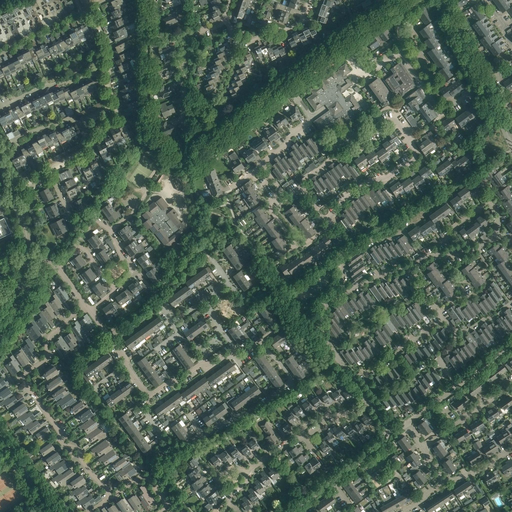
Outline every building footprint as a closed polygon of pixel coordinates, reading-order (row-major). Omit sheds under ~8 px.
[(35,0),(36,2),(39,6),(40,9),(37,10),(36,11),(39,16),(41,14),(43,15),(44,16),(43,18),(44,20),(41,21),(43,25),(47,23),(49,27),(51,26),(48,20),(46,16),(43,11),(41,6),(42,5),(41,3),(43,2),(42,0),(35,0)] [(42,0),(43,2),(44,4),(42,5),(41,6),(43,11),(46,10),(47,10),(48,12),(48,13),(48,15),(46,16),(48,20),(49,19),(50,22),(53,20),(52,18),(53,17),(52,13),(51,11),(49,8),(47,3),(50,1),(49,0),(42,0)] [(49,0),(50,1),(47,3),(49,8),(52,7),(53,7),(54,9),(53,10),(54,12),(52,13),(53,17),(55,16),(56,19),(59,17),(58,15),(59,14),(57,10),(55,5),(52,0),(49,0)] [(52,0),(55,5),(57,4),(59,4),(59,6),(59,7),(60,9),(57,10),(59,14),(60,13),(62,16),(65,14),(63,12),(65,11),(63,8),(60,2),(59,0),(52,0)] [(59,0),(60,2),(63,1),(64,2),(65,3),(65,5),(65,6),(63,8),(65,11),(66,11),(67,13),(70,12),(69,9),(74,7),(74,8),(71,1),(67,3),(65,0),(59,0)] [(123,0),(115,0),(111,2),(112,4),(109,6),(112,12),(119,9),(117,6),(125,3),(123,0)] [(237,5),(238,6),(250,10),(252,4),(249,3),(240,0),(239,4),(238,3),(237,5)] [(361,4),(362,5),(359,6),(361,11),(364,10),(365,11),(372,8),(373,10),(371,11),(372,13),(377,9),(374,1),(370,3),(369,0),(361,4)] [(463,5),(459,0),(454,0),(453,1),(459,8),(463,5)] [(500,8),(508,2),(506,0),(501,0),(496,4),(500,8)] [(500,8),(503,13),(511,7),(509,4),(511,1),(511,0),(510,0),(508,2),(500,8)] [(298,5),(289,2),(286,1),(285,6),(297,10),(298,5)] [(32,2),(30,3),(30,4),(34,12),(31,14),(33,18),(35,17),(37,18),(38,19),(37,21),(38,22),(36,24),(37,27),(41,26),(43,30),(45,29),(43,25),(41,21),(39,16),(36,11),(37,10),(36,8),(39,6),(36,2),(33,3),(32,2)] [(19,4),(17,5),(17,6),(20,11),(21,14),(19,15),(17,16),(20,21),(22,19),(24,20),(25,21),(24,23),(25,25),(23,26),(24,30),(28,28),(30,32),(32,32),(32,31),(32,30),(30,27),(27,21),(25,17),(29,15),(27,11),(24,13),(23,10),(26,8),(24,6),(23,4),(20,5),(19,4)] [(26,5),(24,6),(26,8),(27,11),(29,15),(25,17),(27,21),(30,20),(31,21),(32,22),(32,23),(33,25),(30,27),(32,30),(36,28),(38,33),(40,32),(37,27),(36,24),(33,18),(31,14),(34,12),(30,4),(27,6),(26,5)] [(209,8),(211,13),(220,9),(221,8),(219,4),(211,7),(209,8)] [(331,8),(319,4),(318,9),(326,12),(328,7),(331,8)] [(471,14),(478,9),(475,5),(468,10),(471,14)] [(13,7),(11,8),(12,9),(14,14),(16,17),(13,18),(12,19),(14,24),(17,22),(18,23),(19,24),(19,26),(20,27),(17,29),(19,32),(23,31),(25,35),(27,34),(24,30),(23,26),(20,21),(17,16),(19,15),(17,13),(20,11),(17,6),(14,8),(13,7)] [(235,11),(236,11),(245,14),(248,15),(250,10),(238,6),(237,9),(236,9),(235,11)] [(282,11),(283,9),(277,6),(276,9),(279,11),(278,15),(287,19),(289,14),(282,11)] [(124,13),(121,7),(119,9),(112,12),(109,14),(110,17),(109,17),(112,23),(118,19),(117,17),(124,13)] [(417,13),(421,19),(429,14),(424,8),(417,13)] [(8,10),(5,11),(6,12),(9,17),(10,20),(7,21),(6,21),(9,26),(11,25),(13,25),(14,27),(13,28),(14,30),(11,31),(13,35),(17,33),(19,38),(21,37),(19,32),(17,29),(14,24),(12,19),(13,18),(12,15),(14,14),(12,9),(8,11),(8,10)] [(221,11),(220,9),(211,13),(209,14),(211,19),(210,20),(209,20),(209,21),(209,22),(210,23),(211,23),(212,22),(213,25),(215,24),(215,21),(218,19),(219,17),(218,15),(221,14),(220,12),(221,12),(221,11)] [(326,12),(318,9),(316,14),(327,18),(324,17),(326,12)] [(474,18),(481,13),(478,9),(471,14),(474,18)] [(179,17),(176,10),(166,14),(167,15),(168,14),(169,17),(163,19),(166,26),(169,25),(169,26),(170,25),(177,22),(176,18),(179,17)] [(245,14),(236,11),(235,15),(234,15),(233,17),(239,19),(238,21),(245,24),(246,24),(249,16),(248,15),(245,14)] [(6,18),(9,17),(6,12),(3,14),(2,12),(0,13),(2,18),(4,22),(1,24),(6,36),(7,38),(11,36),(14,41),(15,40),(13,35),(11,31),(9,26),(6,21),(7,21),(6,18)] [(477,22),(484,17),(481,13),(474,18),(477,22)] [(327,18),(316,14),(316,15),(318,16),(317,19),(316,18),(315,20),(325,24),(327,18)] [(426,25),(432,20),(433,19),(429,14),(421,19),(426,25)] [(286,24),(287,19),(278,15),(276,20),(286,24)] [(487,18),(485,16),(484,17),(477,22),(473,25),(476,30),(485,24),(483,21),(484,21),(484,20),(487,18)] [(126,23),(123,17),(118,19),(112,23),(113,26),(111,27),(113,33),(120,30),(119,27),(126,23)] [(485,24),(476,30),(480,34),(488,28),(486,26),(487,25),(490,23),(488,21),(485,24)] [(82,23),(79,25),(81,29),(85,37),(86,36),(91,34),(90,33),(93,32),(92,31),(93,31),(91,27),(88,29),(86,25),(83,26),(82,23)] [(419,32),(423,36),(431,30),(429,27),(433,24),(432,23),(419,32)] [(85,37),(81,29),(79,25),(80,28),(77,29),(76,26),(73,28),(79,40),(85,37)] [(488,28),(480,34),(483,39),(491,32),(489,30),(490,29),(493,27),(492,25),(488,28)] [(308,30),(311,36),(312,38),(317,36),(312,26),(310,27),(311,28),(308,30)] [(120,30),(113,33),(115,35),(112,37),(115,43),(129,36),(124,27),(120,30)] [(301,30),(303,32),(306,38),(311,36),(308,30),(307,27),(301,30)] [(372,30),(375,34),(380,42),(383,40),(384,42),(391,36),(384,27),(381,29),(377,32),(375,29),(372,30)] [(426,40),(434,34),(432,32),(436,29),(435,27),(431,30),(423,36),(426,40)] [(76,41),(79,40),(73,28),(74,30),(72,32),(70,29),(68,30),(75,45),(77,44),(76,41)] [(66,35),(63,36),(70,48),(75,46),(75,45),(68,30),(67,31),(70,36),(68,37),(66,35)] [(494,33),(493,31),(491,32),(483,39),(481,40),(484,45),(492,38),(490,36),(491,35),(494,33)] [(296,43),(300,41),(297,33),(297,32),(291,35),(292,36),(293,37),(296,43)] [(306,38),(303,32),(300,34),(299,32),(297,33),(300,41),(302,43),(307,41),(306,38)] [(434,34),(426,40),(424,41),(427,46),(440,37),(436,33),(434,34)] [(370,41),(367,43),(367,44),(368,47),(369,47),(370,47),(372,50),(379,45),(378,43),(380,42),(375,34),(368,38),(370,41)] [(497,37),(496,35),(492,38),(484,45),(487,49),(489,48),(495,43),(494,40),(495,40),(495,39),(497,37)] [(64,51),(69,48),(70,48),(63,36),(64,39),(62,40),(61,37),(58,39),(64,51)] [(292,36),(289,37),(287,38),(289,43),(286,44),(289,50),(297,46),(296,43),(293,37),(292,36)] [(427,46),(431,50),(439,44),(437,42),(441,39),(440,37),(427,46)] [(502,40),(501,38),(495,43),(489,48),(493,52),(501,46),(499,43),(500,42),(502,40)] [(55,40),(52,42),(58,54),(64,51),(58,39),(57,39),(59,42),(56,43),(55,40)] [(226,51),(228,50),(227,48),(231,46),(230,44),(228,44),(227,42),(223,44),(222,42),(220,42),(219,43),(217,40),(215,41),(217,44),(218,47),(217,47),(217,52),(220,51),(221,53),(226,51)] [(53,57),(58,54),(52,42),(53,44),(51,46),(49,43),(46,44),(53,57)] [(114,52),(117,57),(128,52),(127,52),(123,54),(122,52),(129,48),(126,42),(115,47),(116,50),(114,52)] [(42,43),(39,45),(45,57),(51,54),(52,57),(53,57),(46,44),(43,46),(42,43)] [(501,46),(493,52),(496,56),(497,55),(504,50),(502,48),(503,47),(503,46),(506,44),(504,43),(501,46)] [(430,57),(439,51),(437,48),(441,45),(440,44),(439,44),(431,50),(427,53),(430,57)] [(39,60),(45,57),(39,45),(40,47),(38,49),(36,46),(34,47),(33,46),(39,60)] [(176,54),(173,47),(170,48),(168,45),(165,46),(157,49),(160,55),(163,53),(166,58),(163,59),(165,64),(173,61),(171,56),(176,54)] [(34,62),(39,60),(33,46),(27,49),(28,50),(29,53),(31,55),(34,62)] [(260,48),(259,46),(254,48),(255,50),(253,52),(258,63),(262,62),(260,57),(263,56),(260,48)] [(265,46),(260,48),(263,56),(264,58),(269,56),(266,48),(265,46)] [(275,56),(271,48),(270,46),(266,48),(269,56),(271,60),(276,58),(275,56)] [(276,46),(271,48),(275,56),(276,58),(280,56),(277,48),(276,46)] [(282,46),(277,48),(280,56),(281,58),(286,55),(286,54),(288,53),(285,47),(283,48),(282,46)] [(242,60),(246,58),(249,65),(250,64),(252,59),(252,58),(247,48),(243,51),(245,56),(239,58),(240,61),(242,60)] [(430,57),(434,61),(442,55),(440,53),(444,50),(443,48),(439,51),(430,57)] [(34,62),(31,55),(29,53),(28,50),(25,52),(24,49),(21,50),(27,63),(32,60),(34,63),(34,62)] [(18,52),(15,53),(21,66),(27,63),(21,50),(21,51),(22,53),(20,54),(18,52)] [(228,50),(226,51),(221,53),(220,51),(217,52),(216,53),(218,58),(219,60),(224,58),(223,56),(229,53),(228,50)] [(115,61),(118,67),(129,62),(129,61),(124,63),(123,61),(130,58),(128,52),(117,57),(118,60),(115,61)] [(14,57),(11,59),(17,71),(23,68),(21,66),(15,53),(18,59),(15,60),(14,57)] [(434,61),(437,66),(449,57),(446,53),(442,55),(434,61)] [(225,57),(224,58),(219,60),(218,58),(213,60),(215,64),(217,67),(221,64),(223,63),(222,61),(227,59),(225,57)] [(450,59),(449,57),(437,66),(440,70),(448,64),(446,61),(450,59)] [(497,57),(490,63),(493,67),(500,61),(497,57)] [(238,68),(239,67),(244,65),(245,67),(249,65),(246,58),(242,60),(243,62),(236,65),(238,68)] [(8,60),(5,62),(11,74),(17,71),(11,59),(12,62),(9,63),(8,60)] [(496,71),(503,66),(500,61),(493,67),(496,71)] [(5,62),(6,64),(4,66),(3,63),(0,64),(0,65),(5,77),(11,74),(5,62)] [(117,71),(120,77),(121,76),(131,71),(133,70),(132,68),(129,62),(118,67),(120,70),(117,71)] [(438,71),(442,76),(450,70),(448,67),(452,64),(451,62),(448,64),(440,70),(438,71)] [(205,69),(207,74),(213,71),(215,73),(221,70),(220,68),(224,66),(223,63),(221,64),(217,67),(215,64),(211,66),(205,69)] [(390,69),(393,73),(394,74),(402,67),(399,63),(390,69)] [(346,75),(351,72),(345,64),(337,70),(338,71),(335,73),(333,69),(320,79),(322,82),(310,91),(313,94),(306,99),(315,112),(325,105),(329,110),(313,122),(322,134),(329,130),(331,133),(344,124),(338,116),(341,114),(349,125),(362,116),(357,109),(360,107),(351,94),(345,99),(341,94),(353,85),(346,75)] [(152,71),(155,76),(164,72),(166,77),(176,74),(173,66),(167,69),(166,65),(152,71)] [(247,71),(245,67),(244,65),(239,67),(240,69),(234,72),(233,71),(230,72),(231,75),(233,75),(242,71),(243,74),(247,71)] [(394,74),(393,73),(384,80),(395,95),(399,93),(401,95),(415,85),(402,67),(394,74)] [(445,80),(453,74),(451,71),(455,69),(454,67),(450,70),(442,76),(445,80)] [(213,71),(207,74),(205,75),(207,79),(211,77),(211,78),(212,79),(218,77),(218,75),(222,73),(221,70),(215,73),(213,71)] [(131,71),(121,76),(120,77),(121,80),(118,81),(121,87),(126,84),(132,81),(127,83),(126,81),(134,77),(131,71)] [(243,74),(242,71),(233,75),(234,77),(230,79),(231,82),(235,80),(239,78),(240,80),(245,78),(243,74)] [(91,77),(85,80),(92,94),(94,93),(93,91),(99,89),(94,79),(95,80),(93,81),(91,77)] [(207,80),(208,84),(209,84),(210,86),(214,84),(216,83),(215,81),(220,79),(218,77),(217,77),(212,79),(211,78),(207,80)] [(242,85),(240,80),(239,78),(235,80),(236,82),(230,85),(228,84),(225,85),(227,88),(228,89),(228,88),(232,87),(237,84),(238,87),(242,85)] [(377,78),(368,85),(371,89),(380,83),(377,78)] [(86,83),(84,84),(82,82),(80,83),(86,95),(91,93),(92,94),(85,80),(86,83)] [(123,97),(126,95),(134,91),(132,88),(135,87),(132,81),(126,84),(121,87),(123,89),(120,91),(123,97)] [(453,85),(458,92),(464,88),(459,81),(453,85)] [(77,84),(74,86),(80,98),(86,95),(80,83),(79,83),(81,86),(78,87),(77,84)] [(214,84),(210,86),(209,84),(208,84),(204,86),(208,93),(212,91),(213,92),(216,91),(215,90),(216,89),(215,87),(217,86),(216,83),(214,84)] [(384,87),(380,83),(371,89),(375,94),(384,87)] [(238,87),(237,84),(232,87),(228,88),(229,90),(225,92),(226,95),(230,93),(235,91),(236,93),(240,91),(238,87)] [(163,85),(156,88),(159,96),(162,94),(163,98),(175,93),(172,86),(167,88),(165,89),(163,85)] [(451,94),(452,96),(458,92),(453,85),(447,89),(451,94)] [(71,87),(68,89),(74,101),(80,98),(74,86),(75,89),(72,90),(71,87)] [(54,89),(61,101),(66,99),(67,101),(68,101),(61,89),(59,90),(57,87),(54,89)] [(68,89),(66,90),(64,87),(61,89),(68,101),(73,99),(74,101),(68,89)] [(384,87),(375,94),(378,98),(387,92),(384,87)] [(440,91),(440,92),(445,99),(451,94),(447,89),(446,87),(440,91)] [(48,90),(48,91),(54,104),(61,101),(54,89),(55,92),(53,93),(52,90),(49,92),(48,90)] [(418,89),(405,99),(408,103),(422,93),(421,91),(420,92),(418,89)] [(54,104),(48,91),(42,93),(43,95),(43,96),(49,107),(54,104)] [(121,101),(124,107),(134,102),(135,101),(130,103),(129,101),(137,97),(134,91),(126,95),(123,97),(124,99),(121,101)] [(238,98),(236,93),(235,91),(230,93),(231,95),(225,98),(226,101),(232,98),(233,100),(238,98)] [(390,96),(387,92),(378,98),(381,103),(382,102),(389,97),(390,96)] [(49,107),(43,96),(43,95),(40,96),(39,93),(36,95),(42,107),(44,110),(49,107)] [(423,95),(424,94),(422,93),(408,103),(404,106),(407,111),(411,108),(420,101),(422,100),(425,98),(424,97),(425,96),(424,95),(423,96),(423,95)] [(33,96),(31,97),(37,110),(42,107),(36,95),(37,98),(36,98),(35,99),(33,96)] [(30,98),(31,100),(29,102),(28,99),(25,100),(31,113),(37,110),(31,97),(30,98)] [(383,108),(385,107),(391,102),(392,101),(389,97),(382,102),(381,103),(380,104),(383,108)] [(19,103),(19,105),(26,118),(27,118),(25,115),(31,113),(25,100),(24,101),(26,103),(23,104),(22,102),(19,103)] [(411,108),(412,107),(415,112),(417,110),(423,105),(425,104),(422,100),(420,101),(411,108)] [(135,101),(134,102),(124,107),(126,109),(123,110),(126,116),(134,112),(133,109),(138,107),(135,101)] [(417,110),(420,114),(431,107),(428,102),(425,104),(423,105),(417,110)] [(164,118),(175,113),(172,105),(165,107),(164,104),(165,103),(155,107),(157,111),(160,110),(164,118)] [(21,121),(26,118),(19,105),(16,106),(14,108),(15,110),(19,118),(21,121)] [(478,114),(473,106),(468,110),(477,122),(479,121),(476,116),(478,114)] [(8,109),(14,121),(19,118),(15,110),(13,111),(11,107),(8,109)] [(302,116),(295,107),(287,113),(292,120),(295,118),(296,120),(302,116)] [(431,107),(420,114),(424,119),(426,117),(434,111),(431,107)] [(5,110),(2,112),(8,124),(14,121),(8,109),(7,109),(9,112),(6,113),(5,110)] [(475,123),(477,122),(468,110),(464,113),(470,121),(472,119),(475,123)] [(426,117),(424,119),(426,121),(427,120),(428,122),(437,116),(434,111),(426,117)] [(0,122),(2,127),(8,124),(2,112),(3,114),(1,116),(0,114),(0,122)] [(253,121),(252,121),(254,122),(255,124),(265,115),(263,112),(260,115),(255,119),(253,121)] [(470,121),(464,113),(459,116),(469,128),(470,127),(467,123),(470,121)] [(288,123),(283,115),(274,121),(279,127),(284,124),(285,126),(288,123)] [(456,124),(451,116),(445,120),(450,128),(456,124)] [(467,130),(469,128),(459,116),(455,119),(461,127),(464,125),(467,130)] [(450,128),(445,120),(439,125),(444,132),(450,128)] [(119,128),(124,138),(125,139),(134,135),(131,129),(128,131),(127,129),(130,128),(127,121),(124,123),(125,126),(123,127),(121,124),(118,126),(119,128)] [(160,133),(162,132),(164,136),(169,134),(170,135),(176,132),(176,131),(175,130),(175,129),(174,128),(174,127),(173,127),(172,124),(167,126),(165,122),(157,126),(160,133)] [(70,126),(68,124),(66,125),(72,137),(77,134),(73,125),(70,126)] [(66,140),(71,138),(72,137),(66,125),(65,125),(66,128),(64,129),(63,126),(60,128),(66,140)] [(264,132),(265,133),(265,134),(270,141),(274,139),(275,140),(280,137),(273,128),(272,126),(269,128),(270,128),(268,129),(267,128),(266,128),(265,129),(264,129),(264,130),(264,131),(264,132)] [(59,140),(60,143),(66,140),(60,128),(59,128),(61,131),(58,132),(57,129),(54,131),(59,140)] [(124,138),(119,128),(114,131),(113,128),(110,130),(113,137),(116,144),(123,141),(122,139),(124,138)] [(50,129),(47,131),(54,143),(59,140),(54,131),(51,132),(50,129)] [(398,149),(399,148),(397,146),(401,143),(403,145),(404,144),(400,139),(399,140),(391,129),(388,131),(392,135),(390,136),(389,135),(398,149)] [(53,143),(54,143),(47,131),(48,134),(46,135),(44,132),(42,134),(48,146),(50,145),(51,146),(54,145),(53,143)] [(431,131),(424,136),(434,150),(439,146),(431,136),(433,135),(431,131)] [(38,141),(37,141),(44,154),(45,154),(43,152),(49,149),(48,146),(42,134),(41,134),(43,137),(40,138),(39,135),(36,137),(38,141)] [(116,144),(113,137),(111,138),(110,138),(111,139),(108,141),(106,135),(103,137),(106,144),(109,150),(116,147),(114,145),(116,144)] [(310,139),(319,152),(324,149),(314,135),(310,139)] [(386,136),(384,138),(394,152),(398,149),(389,135),(388,136),(391,139),(390,141),(386,136)] [(422,142),(423,144),(430,153),(434,150),(424,136),(422,138),(425,142),(423,143),(422,142)] [(264,148),(267,146),(266,145),(268,144),(264,137),(261,139),(261,138),(253,144),(258,151),(263,147),(264,148)] [(394,152),(384,138),(382,140),(385,144),(383,145),(382,144),(390,155),(388,152),(392,149),(394,152)] [(310,144),(308,145),(315,155),(319,152),(310,139),(307,140),(310,144)] [(39,157),(44,154),(37,141),(34,143),(32,144),(32,145),(37,155),(39,157)] [(415,143),(425,156),(430,153),(423,144),(421,145),(418,141),(415,143)] [(29,143),(26,145),(32,157),(37,155),(32,145),(30,146),(29,143)] [(296,143),(294,144),(304,158),(308,155),(310,158),(311,158),(301,145),(298,147),(296,143)] [(100,153),(103,159),(109,156),(109,155),(111,154),(109,150),(106,144),(101,147),(100,144),(96,146),(99,150),(100,153)] [(299,161),(304,158),(294,144),(291,146),(294,150),(292,151),(302,165),(299,161)] [(303,144),(301,145),(311,158),(315,155),(308,145),(305,147),(303,144)] [(382,144),(382,145),(385,149),(383,150),(380,145),(377,147),(387,161),(386,158),(390,155),(382,144)] [(27,148),(24,149),(23,146),(20,148),(23,153),(23,155),(27,160),(32,157),(26,145),(27,148)] [(387,161),(377,147),(375,149),(378,153),(376,155),(373,151),(383,164),(387,161)] [(257,158),(250,149),(248,151),(247,149),(241,153),(248,163),(253,159),(254,160),(257,158)] [(369,149),(366,151),(375,162),(379,159),(382,164),(383,164),(373,151),(374,152),(372,153),(369,149)] [(460,159),(466,166),(470,163),(470,162),(474,159),(466,149),(462,152),(465,156),(463,157),(460,152),(457,155),(460,159)] [(292,157),(290,158),(297,168),(302,165),(292,151),(289,153),(292,157)] [(362,154),(363,156),(370,165),(375,162),(366,151),(364,152),(367,157),(366,158),(363,154),(362,154)] [(27,160),(23,155),(23,153),(20,154),(19,152),(16,153),(17,156),(18,157),(22,166),(28,163),(27,160)] [(229,165),(235,173),(240,169),(241,170),(244,168),(238,159),(239,158),(234,152),(228,156),(233,162),(229,165)] [(358,153),(356,154),(365,168),(366,168),(364,165),(368,162),(370,165),(363,156),(361,157),(358,153)] [(353,161),(361,171),(365,168),(356,154),(353,156),(357,161),(355,162),(354,160),(353,161)] [(22,166),(18,157),(17,156),(14,157),(13,155),(10,156),(16,169),(22,166)] [(278,156),(276,157),(286,171),(290,168),(293,171),(283,158),(281,159),(278,156)] [(297,168),(290,158),(288,160),(285,156),(283,158),(293,171),(297,168)] [(455,160),(455,161),(461,169),(466,166),(460,159),(459,160),(456,156),(453,158),(455,160)] [(102,172),(104,170),(101,165),(97,157),(94,158),(96,161),(93,162),(91,158),(88,160),(90,164),(93,170),(96,176),(102,173),(102,172)] [(276,163),(275,164),(284,177),(282,174),(286,171),(276,157),(274,159),(276,163)] [(440,159),(444,163),(449,170),(453,167),(456,171),(448,160),(446,161),(443,157),(440,159)] [(461,170),(461,169),(455,161),(453,162),(450,157),(447,159),(448,160),(456,171),(460,168),(461,170)] [(439,160),(436,162),(444,174),(449,170),(444,163),(442,164),(439,160)] [(444,174),(436,162),(433,164),(437,168),(435,169),(440,177),(444,174)] [(333,163),(331,164),(340,178),(344,175),(347,178),(338,165),(335,166),(333,163)] [(354,179),(344,165),(342,167),(340,163),(338,165),(347,178),(351,175),(354,179)] [(422,163),(420,165),(428,176),(430,175),(431,177),(434,175),(427,165),(426,165),(427,167),(425,168),(422,163)] [(84,173),(86,176),(88,182),(95,179),(94,177),(96,176),(93,170),(90,164),(87,165),(89,168),(86,169),(85,167),(82,168),(82,170),(84,172),(84,173)] [(284,177),(275,164),(272,166),(275,169),(272,171),(279,181),(284,177)] [(331,175),(338,184),(339,184),(336,181),(340,178),(331,164),(328,166),(331,170),(329,171),(331,175)] [(347,164),(344,165),(354,179),(359,175),(352,166),(349,167),(347,164)] [(428,176),(420,165),(417,167),(421,171),(419,173),(418,171),(417,172),(420,176),(425,182),(430,179),(428,176)] [(484,176),(487,180),(489,179),(497,173),(492,166),(486,170),(488,173),(484,176)] [(62,184),(73,178),(68,180),(67,178),(72,175),(69,170),(58,175),(59,178),(57,179),(58,182),(61,181),(62,184)] [(205,173),(214,196),(222,194),(220,189),(221,188),(214,170),(205,173)] [(420,176),(419,177),(415,171),(413,171),(412,173),(421,186),(425,182),(420,176)] [(324,174),(334,188),(338,184),(331,175),(330,176),(327,172),(324,174),(325,174),(324,174)] [(163,173),(157,183),(159,184),(165,174),(163,173)] [(418,191),(423,188),(421,186),(412,173),(410,174),(410,175),(411,176),(414,180),(412,182),(409,178),(418,191)] [(497,173),(489,179),(492,184),(504,176),(503,175),(502,177),(500,174),(499,175),(497,173)] [(324,174),(320,178),(327,187),(329,191),(334,188),(324,174)] [(315,175),(313,177),(323,190),(327,187),(320,178),(318,179),(315,175)] [(172,179),(177,190),(184,187),(179,176),(172,179)] [(402,178),(410,189),(414,186),(418,191),(409,178),(410,179),(408,181),(405,176),(402,178)] [(507,180),(504,176),(492,184),(496,188),(507,180)] [(311,184),(317,192),(318,194),(323,190),(313,177),(311,179),(313,182),(311,184)] [(64,193),(77,187),(77,186),(70,190),(69,188),(76,184),(73,178),(62,184),(64,186),(61,188),(64,193)] [(400,180),(403,184),(401,185),(398,181),(406,192),(407,194),(412,191),(410,189),(402,178),(400,180)] [(243,192),(252,186),(251,184),(252,183),(250,180),(240,187),(243,192)] [(406,192),(398,181),(398,182),(399,183),(397,184),(394,180),(391,182),(400,193),(401,195),(406,192)] [(400,193),(391,182),(389,183),(392,188),(391,189),(390,188),(389,188),(395,196),(400,193)] [(480,192),(474,184),(472,185),(471,184),(466,187),(473,197),(480,192)] [(247,197),(255,191),(254,189),(255,188),(253,185),(252,186),(243,192),(247,197)] [(463,186),(460,188),(467,198),(471,195),(473,197),(466,187),(464,188),(463,186)] [(500,198),(510,191),(508,189),(509,188),(508,186),(497,194),(500,198)] [(80,192),(77,187),(64,193),(64,194),(67,192),(68,195),(65,196),(68,202),(74,199),(73,196),(80,192)] [(374,188),(372,190),(381,203),(385,200),(388,203),(378,190),(376,191),(374,188)] [(393,200),(386,190),(383,192),(381,188),(378,190),(388,203),(393,200)] [(457,193),(464,203),(464,202),(463,201),(467,198),(460,188),(457,190),(459,192),(457,193)] [(51,195),(50,195),(47,189),(40,192),(45,202),(53,198),(51,195)] [(201,193),(203,198),(211,195),(209,190),(201,193)] [(372,190),(367,193),(377,206),(381,203),(372,190)] [(257,196),(256,194),(257,194),(255,191),(247,197),(243,199),(247,204),(257,196)] [(504,203),(511,198),(511,197),(511,193),(510,191),(500,198),(504,203)] [(367,193),(363,196),(373,209),(377,206),(367,193)] [(453,196),(452,196),(459,206),(461,208),(463,207),(461,204),(464,203),(457,193),(454,195),(456,197),(454,198),(453,196)] [(373,209),(363,196),(361,198),(358,194),(356,196),(366,209),(370,206),(372,209),(373,209)] [(258,195),(257,196),(247,204),(250,209),(260,201),(259,199),(260,198),(258,195)] [(353,201),(363,214),(362,212),(366,209),(356,196),(354,197),(356,201),(354,202),(353,201)] [(449,202),(450,202),(454,207),(453,208),(456,212),(458,210),(457,208),(459,206),(452,196),(447,200),(449,202)] [(183,221),(181,223),(176,217),(179,215),(173,209),(169,212),(166,208),(168,206),(161,197),(154,203),(154,202),(147,207),(149,210),(142,215),(146,221),(142,224),(147,230),(149,228),(154,234),(155,233),(164,245),(167,243),(169,243),(171,246),(181,238),(180,237),(184,234),(183,233),(189,228),(183,221)] [(74,207),(76,206),(79,212),(87,208),(82,198),(72,203),(74,207)] [(506,209),(511,204),(511,199),(511,200),(511,198),(504,203),(502,204),(506,209)] [(105,214),(112,208),(110,205),(111,205),(108,201),(102,205),(104,208),(101,209),(105,214)] [(353,201),(351,202),(353,206),(351,207),(349,204),(358,217),(363,214),(353,201)] [(440,205),(442,207),(447,214),(450,212),(452,215),(454,213),(451,209),(451,210),(447,204),(446,201),(440,205)] [(50,206),(45,208),(50,218),(54,216),(55,217),(61,214),(56,204),(51,206),(50,206)] [(346,209),(355,222),(356,222),(354,220),(358,217),(349,204),(346,206),(349,209),(347,210),(346,209)] [(288,217),(297,211),(298,210),(296,207),(294,208),(293,206),(285,213),(288,217)] [(439,206),(436,208),(443,217),(447,214),(442,207),(440,208),(439,206)] [(257,210),(255,211),(253,213),(256,217),(255,218),(255,219),(263,213),(266,210),(264,208),(263,208),(261,207),(257,210)] [(115,212),(112,208),(105,214),(108,218),(115,212)] [(433,213),(439,221),(443,217),(436,208),(433,210),(435,212),(433,213)] [(343,214),(352,227),(353,227),(351,225),(355,222),(346,209),(343,211),(346,214),(344,215),(343,214)] [(117,211),(115,212),(108,218),(111,223),(121,216),(117,211)] [(300,216),(301,215),(299,212),(298,213),(297,211),(288,217),(292,222),(300,216)] [(429,217),(429,218),(434,224),(439,221),(433,213),(432,211),(429,213),(431,215),(429,217)] [(264,214),(263,213),(255,219),(258,223),(267,217),(268,216),(266,213),(264,214)] [(340,216),(343,219),(338,223),(345,232),(352,227),(343,214),(340,216)] [(483,228),(484,230),(485,230),(482,226),(486,223),(485,221),(486,219),(484,216),(482,217),(480,215),(478,216),(478,215),(475,217),(483,228)] [(301,217),(300,216),(292,222),(295,226),(304,219),(302,217),(301,217)] [(268,219),(267,217),(258,223),(261,228),(271,221),(269,218),(268,219)] [(475,223),(474,224),(479,232),(480,233),(484,230),(483,228),(475,217),(476,219),(474,221),(475,223)] [(0,238),(11,233),(4,218),(0,219),(0,238)] [(63,218),(50,225),(52,229),(55,228),(58,235),(69,230),(63,218)] [(432,230),(436,227),(434,224),(429,218),(427,220),(428,222),(427,223),(425,221),(432,230)] [(273,219),(271,221),(261,228),(263,227),(266,231),(275,225),(273,223),(275,222),(273,219)] [(305,219),(304,219),(295,226),(295,227),(296,225),(300,230),(308,224),(310,223),(307,220),(306,221),(305,219)] [(424,225),(422,226),(428,233),(432,230),(425,221),(423,223),(424,225)] [(479,232),(474,224),(472,225),(470,223),(468,225),(475,235),(476,236),(480,233),(479,232)] [(276,224),(275,225),(266,231),(269,236),(278,230),(277,228),(278,227),(276,224)] [(308,224),(300,230),(303,234),(312,228),(313,227),(311,224),(310,225),(308,224)] [(121,236),(129,231),(131,229),(129,226),(129,227),(127,225),(118,232),(121,236)] [(411,228),(410,228),(417,237),(419,239),(423,236),(416,227),(417,227),(415,225),(412,227),(414,229),(412,230),(411,228)] [(416,227),(423,236),(423,237),(428,233),(422,226),(421,227),(419,225),(417,227),(416,227)] [(462,226),(470,238),(471,240),(476,236),(475,235),(468,225),(469,227),(467,229),(466,226),(463,228),(462,226)] [(471,240),(470,238),(462,226),(459,228),(461,230),(459,232),(464,239),(468,236),(471,240)] [(313,230),(312,228),(303,234),(307,239),(316,232),(314,229),(313,230)] [(407,233),(413,241),(417,237),(410,228),(408,230),(409,232),(407,233)] [(279,229),(278,230),(269,236),(273,240),(271,242),(281,235),(282,234),(280,232),(281,232),(279,229)] [(129,231),(121,236),(125,241),(132,235),(129,231)] [(88,240),(91,244),(98,239),(95,234),(95,235),(93,232),(88,235),(91,238),(88,240)] [(281,235),(271,242),(275,246),(283,240),(282,238),(283,237),(281,235)] [(333,244),(332,242),(326,235),(323,237),(324,238),(322,239),(322,240),(329,249),(330,249),(328,247),(333,244)] [(399,239),(409,252),(414,248),(404,235),(399,239)] [(97,247),(98,249),(101,247),(102,246),(101,244),(102,243),(98,239),(91,244),(94,249),(97,247)] [(284,239),(283,240),(275,246),(278,251),(275,253),(276,253),(285,246),(287,245),(285,243),(286,242),(284,239)] [(398,242),(397,243),(396,244),(405,255),(409,252),(399,239),(397,240),(398,242)] [(138,245),(135,240),(125,248),(128,252),(138,245)] [(319,244),(325,253),(329,249),(322,240),(320,242),(320,243),(319,244)] [(405,255),(396,244),(394,245),(392,241),(389,243),(399,256),(403,253),(404,255),(405,255)] [(325,253),(319,244),(318,243),(315,245),(316,246),(314,248),(320,256),(325,253)] [(384,245),(385,246),(393,258),(397,255),(399,257),(399,256),(389,243),(390,245),(389,246),(386,243),(384,245)] [(393,258),(385,246),(383,248),(380,244),(378,246),(379,248),(388,259),(392,256),(393,258)] [(497,244),(488,251),(491,256),(493,254),(499,249),(498,247),(499,247),(497,244)] [(141,249),(138,245),(128,252),(131,257),(135,254),(137,256),(145,250),(143,248),(141,249)] [(233,250),(230,245),(223,250),(226,255),(233,250)] [(287,248),(285,246),(276,253),(279,257),(287,251),(286,249),(287,248)] [(320,256),(314,248),(313,246),(310,248),(311,250),(310,251),(316,259),(320,256)] [(375,246),(372,247),(382,261),(386,258),(387,259),(388,259),(379,248),(377,249),(375,246)] [(503,246),(499,249),(493,254),(496,258),(505,252),(504,250),(505,249),(503,246)] [(101,247),(98,249),(98,250),(100,252),(95,255),(99,260),(106,254),(101,247)] [(370,254),(374,259),(377,264),(382,261),(372,247),(370,249),(373,252),(370,254)] [(230,260),(237,255),(233,250),(226,255),(230,260)] [(316,259),(310,251),(309,250),(306,252),(307,253),(305,254),(311,263),(316,259)] [(506,251),(505,252),(496,258),(500,263),(506,259),(509,257),(507,255),(509,254),(506,251)] [(73,254),(71,257),(73,259),(72,260),(75,265),(83,259),(80,254),(78,256),(76,252),(73,254)] [(140,264),(148,258),(144,252),(137,257),(138,258),(137,259),(140,264)] [(362,256),(359,252),(349,259),(351,261),(347,264),(349,266),(362,256)] [(311,263),(305,254),(304,253),(301,255),(302,257),(301,258),(307,266),(311,263)] [(111,261),(106,254),(99,260),(102,264),(104,262),(106,265),(111,261)] [(233,265),(240,260),(237,255),(230,260),(233,265)] [(307,266),(301,258),(299,256),(297,258),(296,256),(294,259),(294,260),(301,268),(305,265),(306,266),(307,266)] [(362,257),(362,256),(349,266),(351,265),(352,267),(349,269),(350,272),(363,262),(361,258),(362,257)] [(147,269),(153,265),(148,258),(140,264),(144,268),(145,267),(147,269)] [(77,267),(76,268),(77,270),(78,269),(86,263),(83,259),(75,265),(77,267)] [(508,262),(506,259),(500,263),(496,266),(499,270),(508,264),(507,263),(508,262)] [(233,265),(237,270),(244,265),(240,260),(233,265)] [(289,262),(290,263),(296,272),(301,268),(294,260),(293,261),(292,260),(289,262)] [(426,264),(427,265),(428,266),(425,268),(428,273),(429,273),(435,268),(438,266),(436,263),(435,264),(434,262),(432,263),(431,260),(426,264)] [(354,273),(350,275),(352,277),(365,268),(362,264),(364,263),(363,262),(350,272),(351,272),(352,271),(354,273)] [(296,272),(290,263),(288,264),(287,263),(285,265),(292,275),(296,272)] [(509,263),(508,264),(499,270),(502,275),(511,269),(510,267),(511,266),(509,263)] [(153,265),(147,269),(148,272),(146,273),(149,278),(157,272),(158,272),(153,265)] [(292,275),(285,265),(284,265),(282,266),(282,265),(279,267),(286,277),(290,273),(292,275)] [(460,271),(464,276),(465,274),(473,269),(471,266),(470,266),(469,265),(460,271)] [(212,272),(208,267),(205,269),(200,272),(205,279),(210,276),(209,274),(212,272)] [(85,279),(93,273),(90,268),(82,274),(85,279)] [(365,268),(352,277),(353,279),(350,282),(352,285),(365,275),(362,271),(365,268)] [(429,273),(428,273),(427,274),(430,279),(439,273),(440,272),(438,269),(437,270),(435,268),(429,273)] [(474,268),(473,269),(465,274),(469,279),(477,273),(478,272),(476,269),(475,270),(474,268)] [(511,268),(511,269),(502,275),(506,280),(511,275),(511,268)] [(237,281),(244,276),(240,271),(233,276),(237,281)] [(157,272),(149,278),(153,282),(154,281),(156,284),(163,278),(160,274),(159,275),(157,272)] [(200,272),(195,276),(200,283),(205,279),(200,272)] [(93,273),(85,279),(88,283),(96,277),(93,273)] [(434,283),(442,277),(443,276),(441,273),(440,274),(439,273),(430,279),(434,283)] [(472,283),(480,277),(482,277),(480,274),(478,275),(477,273),(469,279),(472,283)] [(200,283),(195,276),(190,279),(196,286),(200,283)] [(240,286),(247,281),(244,276),(237,281),(240,286)] [(398,277),(395,278),(405,292),(412,287),(408,282),(406,283),(402,279),(400,280),(398,277)] [(439,286),(446,281),(445,278),(443,279),(442,277),(434,283),(437,288),(439,286)] [(482,279),(480,277),(472,283),(475,288),(485,281),(483,278),(482,279)] [(392,283),(400,295),(405,292),(395,278),(393,280),(396,284),(394,285),(392,283)] [(185,283),(187,285),(192,292),(193,292),(191,290),(196,286),(190,279),(185,283)] [(442,291),(451,284),(450,283),(451,282),(449,279),(446,281),(439,286),(442,291)] [(139,283),(137,280),(133,283),(139,291),(140,293),(147,288),(141,281),(139,283)] [(244,291),(251,286),(247,281),(240,286),(244,291)] [(385,283),(386,285),(395,296),(399,293),(400,295),(392,283),(390,285),(388,281),(385,283)] [(95,292),(103,287),(100,282),(92,288),(95,292)] [(490,287),(499,300),(498,298),(503,295),(493,282),(490,284),(493,287),(491,289),(490,287)] [(53,290),(55,293),(55,294),(62,303),(66,309),(69,307),(65,302),(69,299),(66,294),(68,293),(71,297),(62,283),(59,285),(59,286),(53,290)] [(128,287),(131,291),(129,293),(132,297),(135,295),(134,294),(139,291),(133,283),(130,285),(130,284),(128,285),(128,286),(128,287)] [(382,283),(379,284),(381,286),(389,298),(393,295),(394,296),(395,296),(386,285),(384,286),(382,283)] [(446,295),(453,290),(455,289),(453,287),(454,286),(452,283),(451,284),(442,291),(446,295)] [(376,284),(374,286),(383,299),(388,296),(389,298),(381,286),(379,288),(376,284)] [(192,292),(187,285),(182,289),(188,296),(192,292)] [(369,289),(378,301),(379,302),(383,299),(374,286),(369,289)] [(105,289),(103,287),(95,292),(99,297),(99,296),(102,299),(106,295),(105,292),(106,291),(107,290),(106,288),(105,289)] [(495,303),(499,300),(490,287),(487,289),(490,292),(488,294),(496,305),(495,303)] [(183,299),(188,296),(182,289),(177,292),(183,299)] [(447,302),(455,296),(454,294),(455,293),(453,290),(446,295),(443,297),(447,302)] [(124,291),(120,294),(126,302),(130,299),(130,300),(132,299),(129,295),(127,296),(124,291)] [(374,303),(374,302),(367,293),(365,295),(363,291),(360,293),(370,306),(374,303)] [(183,299),(177,292),(173,296),(178,303),(183,299)] [(361,298),(358,300),(365,309),(370,306),(360,293),(358,295),(361,298)] [(55,299),(49,303),(54,311),(57,315),(60,314),(59,312),(63,309),(60,305),(62,303),(55,294),(53,295),(55,299)] [(117,300),(115,302),(114,302),(119,309),(120,308),(122,306),(121,305),(126,302),(120,294),(115,298),(117,300)] [(482,295),(492,308),(496,305),(488,294),(489,296),(487,297),(485,294),(482,295)] [(480,302),(487,312),(492,308),(482,295),(480,297),(483,300),(480,302)] [(173,307),(178,303),(173,296),(168,299),(173,307)] [(347,297),(344,299),(354,312),(358,309),(361,313),(351,299),(349,301),(347,297)] [(354,298),(351,299),(361,313),(365,309),(358,300),(356,301),(354,298)] [(340,302),(350,316),(354,312),(344,299),(340,302)] [(483,315),(473,302),(471,303),(469,300),(466,301),(476,315),(480,312),(483,315)] [(473,302),(483,315),(487,312),(480,302),(478,304),(476,300),(473,302)] [(465,308),(472,318),(476,315),(466,301),(464,303),(467,306),(465,308)] [(49,303),(48,302),(45,304),(47,307),(41,312),(41,313),(48,322),(52,328),(55,326),(51,320),(55,317),(52,313),(54,311),(49,303)] [(111,303),(107,306),(113,313),(117,311),(121,316),(123,314),(122,312),(119,309),(114,302),(112,304),(111,303)] [(340,302),(336,305),(345,319),(350,316),(340,302)] [(412,305),(421,318),(428,313),(425,308),(423,310),(416,302),(412,305)] [(334,312),(344,325),(341,322),(345,319),(336,305),(334,307),(336,310),(334,312)] [(410,306),(407,308),(417,321),(421,318),(412,305),(414,309),(412,310),(410,306)] [(451,307),(460,321),(464,318),(467,321),(458,308),(456,309),(453,305),(451,307)] [(108,317),(113,313),(107,306),(102,309),(108,317)] [(458,308),(467,321),(472,318),(465,308),(463,309),(460,306),(458,308)] [(271,312),(267,307),(260,312),(263,317),(271,312)] [(450,321),(453,325),(460,321),(451,307),(446,310),(452,319),(450,321)] [(408,313),(406,315),(413,324),(417,321),(407,308),(405,310),(408,313)] [(271,312),(263,317),(267,322),(274,316),(271,312)] [(334,317),(332,319),(342,332),(340,328),(344,325),(334,312),(332,314),(334,317)] [(408,328),(399,314),(397,316),(394,312),(392,314),(402,327),(406,324),(408,328)] [(34,320),(40,330),(43,334),(46,332),(45,330),(49,327),(46,323),(48,322),(41,313),(39,314),(41,318),(35,322),(34,320)] [(401,313),(399,314),(408,328),(413,324),(406,315),(404,316),(401,313)] [(83,325),(81,327),(88,336),(90,334),(88,331),(94,326),(86,314),(83,316),(84,318),(80,321),(83,325)] [(392,314),(387,317),(397,331),(402,327),(392,314)] [(267,322),(271,327),(278,321),(274,316),(267,322)] [(159,328),(164,324),(159,317),(154,321),(159,328)] [(387,317),(383,320),(393,334),(397,331),(387,317)] [(499,318),(508,331),(511,328),(511,327),(505,319),(503,320),(501,317),(499,318)] [(497,325),(504,335),(508,331),(499,318),(496,320),(499,323),(497,325)] [(209,326),(204,319),(203,319),(199,322),(204,330),(209,326)] [(333,324),(330,325),(340,339),(338,335),(342,332),(332,319),(330,320),(333,324)] [(40,330),(34,320),(31,322),(34,326),(27,330),(34,340),(41,335),(38,331),(40,330)] [(389,337),(393,334),(383,320),(381,322),(383,325),(381,327),(384,331),(391,340),(389,337)] [(77,335),(75,337),(79,343),(81,346),(84,345),(82,342),(88,337),(88,336),(81,327),(77,321),(74,323),(76,325),(72,328),(77,335)] [(161,330),(159,328),(154,321),(149,324),(154,331),(156,334),(161,330)] [(199,333),(204,330),(199,322),(194,326),(199,333)] [(500,338),(490,325),(488,326),(485,322),(483,324),(493,338),(497,335),(499,338),(500,338)] [(490,325),(500,338),(504,335),(497,325),(495,326),(492,323),(490,325)] [(154,331),(149,324),(144,328),(149,335),(154,331)] [(480,329),(488,341),(493,338),(483,324),(481,326),(483,329),(481,331),(480,329)] [(235,325),(234,326),(228,330),(231,335),(239,330),(235,325)] [(331,331),(328,332),(332,337),(329,339),(333,344),(340,339),(330,325),(328,327),(331,331)] [(194,326),(189,330),(194,337),(199,333),(194,326)] [(261,326),(258,328),(262,333),(260,334),(262,336),(266,333),(265,331),(261,326)] [(149,335),(144,328),(139,331),(144,338),(149,335)] [(241,328),(239,330),(231,335),(235,340),(245,333),(241,328)] [(379,329),(377,330),(386,343),(391,340),(384,331),(382,332),(379,329)] [(443,329),(438,333),(444,341),(449,337),(443,329)] [(475,332),(485,346),(490,342),(488,341),(480,329),(478,331),(480,334),(478,336),(476,332),(475,332)] [(184,333),(189,340),(194,337),(189,330),(184,333)] [(284,341),(289,337),(291,339),(293,337),(289,331),(287,333),(284,330),(279,334),(284,341)] [(377,335),(375,337),(382,347),(386,343),(377,330),(375,332),(377,335)] [(474,330),(470,334),(481,349),(482,348),(485,346),(475,332),(476,332),(474,330)] [(144,338),(139,331),(134,335),(139,342),(144,338)] [(433,334),(431,335),(435,340),(441,348),(441,347),(439,344),(444,341),(438,333),(436,334),(434,331),(432,332),(433,334)] [(79,343),(75,337),(72,333),(70,335),(69,334),(65,337),(66,339),(64,341),(69,348),(71,351),(74,350),(73,348),(79,343)] [(245,333),(235,340),(239,345),(246,340),(245,338),(247,336),(245,333)] [(274,337),(280,344),(284,341),(279,334),(274,337)] [(481,349),(470,334),(467,335),(465,337),(469,342),(476,352),(473,348),(475,346),(477,349),(479,347),(481,349)] [(139,342),(134,335),(129,338),(134,346),(139,342)] [(67,349),(69,348),(64,341),(61,336),(58,338),(59,339),(55,342),(58,347),(56,348),(53,344),(62,358),(67,366),(70,363),(63,353),(67,351),(67,349)] [(274,337),(269,341),(275,348),(280,344),(274,337)] [(428,341),(430,343),(436,351),(441,348),(435,340),(433,341),(430,337),(429,338),(430,340),(428,341)] [(29,359),(32,364),(35,362),(31,356),(35,354),(32,349),(34,348),(37,352),(28,338),(25,340),(27,344),(21,348),(21,349),(29,359)] [(129,338),(124,342),(130,349),(134,346),(129,338)] [(368,339),(366,341),(375,354),(380,351),(380,350),(381,349),(379,346),(377,347),(373,341),(371,343),(368,339)] [(462,342),(472,355),(473,354),(476,352),(469,342),(467,344),(465,340),(462,342)] [(375,354),(366,341),(364,343),(366,346),(364,348),(371,357),(375,354)] [(425,347),(431,355),(436,351),(430,343),(428,344),(426,341),(424,342),(425,344),(424,346),(425,347)] [(462,342),(460,343),(463,347),(461,349),(469,360),(468,358),(472,355),(462,342)] [(183,350),(179,345),(172,350),(176,355),(183,350)] [(359,346),(357,347),(367,361),(371,357),(364,348),(362,349),(359,346)] [(367,361),(357,347),(358,349),(356,351),(354,347),(351,349),(361,362),(365,359),(366,361),(367,361)] [(425,347),(420,350),(426,359),(431,355),(425,347)] [(348,348),(346,350),(355,364),(360,361),(361,362),(351,349),(353,351),(351,352),(348,348)] [(420,350),(418,348),(413,352),(419,360),(424,357),(425,359),(426,359),(420,350)] [(455,350),(465,363),(469,360),(461,349),(460,349),(462,350),(460,352),(457,348),(455,350)] [(29,359),(21,349),(19,351),(20,352),(16,355),(18,359),(16,360),(19,365),(22,369),(21,367),(23,365),(24,366),(28,363),(26,361),(29,359)] [(176,355),(179,360),(187,355),(183,350),(176,355)] [(355,364),(346,350),(347,352),(345,353),(342,350),(340,352),(350,365),(354,362),(355,364)] [(412,350),(406,354),(412,362),(417,358),(419,360),(413,352),(412,350)] [(453,357),(460,366),(465,363),(455,350),(453,352),(455,355),(453,357)] [(113,360),(108,353),(103,356),(108,364),(113,360)] [(259,364),(266,359),(262,354),(255,359),(259,364)] [(401,358),(407,366),(412,362),(406,354),(401,358)] [(16,360),(13,355),(10,357),(12,360),(6,365),(11,373),(14,377),(17,375),(16,373),(20,370),(17,366),(19,365),(16,360)] [(179,360),(183,365),(190,359),(187,355),(179,360)] [(446,356),(449,361),(455,369),(460,366),(453,357),(451,358),(448,355),(446,356)] [(108,364),(103,356),(98,360),(103,367),(108,364)] [(284,361),(288,366),(295,361),(291,356),(284,361)] [(145,357),(137,362),(141,367),(148,362),(145,357)] [(183,365),(187,370),(194,364),(190,359),(183,365)] [(269,364),(266,359),(259,364),(262,369),(269,364)] [(103,367),(98,360),(93,363),(98,371),(103,367)] [(226,365),(231,372),(236,369),(231,361),(226,365)] [(295,361),(288,366),(291,371),(298,366),(295,361)] [(399,373),(405,369),(402,366),(399,361),(393,365),(395,368),(401,375),(399,373)] [(145,372),(152,367),(148,362),(141,367),(145,372)] [(88,366),(89,367),(88,367),(94,374),(98,371),(93,363),(91,365),(90,364),(88,366)] [(42,386),(45,384),(56,376),(61,373),(59,370),(58,371),(53,364),(40,374),(45,371),(46,373),(44,375),(47,379),(54,374),(55,376),(42,386)] [(273,369),(269,364),(262,369),(266,374),(273,369)] [(291,371),(295,376),(305,368),(304,367),(303,366),(301,364),(298,366),(291,371)] [(221,369),(226,376),(231,372),(226,365),(221,369)] [(497,369),(501,375),(507,371),(503,365),(499,368),(497,366),(495,367),(497,369)] [(88,367),(83,371),(85,373),(82,375),(87,382),(90,379),(89,378),(94,374),(88,367)] [(148,377),(155,372),(152,367),(145,372),(148,377)] [(307,371),(306,369),(305,368),(295,376),(298,381),(302,378),(305,375),(304,373),(307,371)] [(395,368),(390,372),(396,379),(401,375),(395,368)] [(216,372),(221,379),(226,376),(221,369),(216,372)] [(277,373),(273,369),(266,374),(264,375),(267,380),(269,379),(277,373)] [(377,375),(383,383),(388,379),(390,383),(391,382),(382,371),(381,373),(380,371),(378,369),(377,370),(378,372),(376,374),(377,375)] [(391,382),(396,379),(390,372),(389,373),(387,371),(386,369),(384,370),(386,372),(384,373),(383,371),(382,371),(391,382)] [(493,373),(497,378),(501,375),(497,369),(494,372),(492,369),(491,370),(493,373)] [(433,380),(435,382),(440,378),(434,370),(429,374),(433,380)] [(152,382),(159,377),(155,372),(148,377),(152,382)] [(211,376),(216,383),(221,379),(216,372),(211,376)] [(433,380),(429,374),(428,372),(422,376),(424,378),(428,384),(429,384),(433,380)] [(488,372),(486,373),(488,376),(492,381),(497,378),(493,373),(490,375),(488,372)] [(280,378),(277,373),(269,379),(273,384),(280,378)] [(0,389),(4,387),(9,384),(7,381),(6,382),(3,378),(0,379),(0,376),(1,376),(1,375),(0,376),(0,389)] [(372,379),(373,381),(378,387),(383,383),(377,375),(372,379)] [(53,391),(62,385),(64,384),(63,381),(61,382),(56,376),(45,384),(50,390),(57,386),(58,388),(47,395),(48,396),(53,391)] [(206,379),(212,386),(216,383),(211,376),(206,379)] [(425,390),(430,386),(429,384),(428,384),(424,378),(422,379),(420,376),(418,377),(420,379),(418,380),(420,384),(425,390)] [(483,376),(482,377),(484,380),(484,379),(488,384),(492,381),(488,376),(485,378),(483,376)] [(155,387),(162,382),(159,377),(152,382),(155,387)] [(212,386),(206,379),(205,377),(200,380),(205,388),(210,384),(211,387),(212,386)] [(273,384),(277,388),(284,383),(280,378),(273,384)] [(195,384),(200,391),(205,388),(200,380),(195,384)] [(474,382),(476,385),(480,390),(486,386),(482,381),(478,384),(476,381),(474,382)] [(129,382),(124,386),(130,393),(135,389),(129,382)] [(118,387),(120,389),(125,396),(130,393),(124,386),(123,383),(118,387)] [(190,388),(195,395),(200,391),(195,384),(190,388)] [(421,395),(426,392),(425,390),(420,384),(415,387),(421,395)] [(64,397),(70,393),(68,391),(66,392),(62,385),(53,391),(55,394),(52,395),(56,400),(62,395),(64,397)] [(256,396),(261,392),(256,385),(251,389),(256,396)] [(346,385),(338,391),(344,400),(346,398),(348,400),(350,398),(352,402),(356,399),(346,385)] [(480,390),(476,385),(473,387),(471,385),(470,386),(472,388),(476,394),(480,390)] [(6,389),(4,387),(0,389),(0,399),(0,400),(3,397),(5,400),(9,397),(11,395),(10,396),(9,394),(11,392),(8,388),(6,389)] [(416,399),(421,395),(415,387),(410,391),(416,399)] [(185,391),(190,398),(195,395),(190,388),(185,391)] [(476,394),(472,388),(469,391),(467,388),(465,389),(467,392),(468,391),(472,397),(476,394)] [(125,396),(120,389),(115,393),(120,400),(125,396)] [(256,396),(251,389),(246,392),(251,399),(256,396)] [(344,400),(338,391),(337,390),(329,396),(333,401),(335,400),(336,402),(338,400),(341,403),(345,400),(344,400)] [(180,395),(186,402),(190,398),(185,391),(180,395)] [(410,391),(405,395),(409,401),(411,403),(416,399),(410,391)] [(186,402),(180,395),(179,392),(174,396),(179,403),(184,399),(185,402),(186,402)] [(246,403),(251,399),(246,392),(241,396),(246,403)] [(316,396),(317,396),(322,403),(324,401),(325,403),(327,402),(330,405),(334,402),(333,401),(329,396),(326,392),(322,395),(320,393),(316,396)] [(63,412),(72,405),(77,402),(75,399),(74,400),(71,397),(72,396),(70,393),(64,397),(55,403),(57,406),(61,403),(63,407),(61,409),(69,403),(71,406),(63,412)] [(115,393),(110,396),(115,404),(120,400),(115,393)] [(404,393),(399,396),(403,402),(404,405),(409,401),(405,395),(404,393)] [(403,402),(399,396),(397,394),(392,398),(396,404),(398,406),(403,402)] [(110,407),(115,404),(110,396),(105,400),(110,407)] [(179,403),(174,396),(169,399),(174,406),(179,403)] [(246,403),(241,396),(236,400),(241,406),(246,403)] [(321,409),(324,407),(322,403),(317,396),(312,400),(311,397),(307,400),(312,407),(315,406),(316,408),(318,406),(321,409)] [(391,408),(396,404),(392,398),(391,396),(385,399),(389,406),(391,408)] [(459,400),(465,407),(467,406),(466,405),(469,403),(464,396),(459,400)] [(9,410),(13,407),(20,403),(25,399),(23,397),(17,401),(14,397),(10,399),(9,397),(5,400),(0,403),(0,404),(1,406),(5,404),(9,410)] [(384,397),(378,401),(384,409),(389,406),(385,399),(384,397)] [(505,398),(503,399),(509,408),(511,405),(511,401),(509,397),(506,399),(505,398)] [(298,404),(298,405),(303,412),(305,410),(307,412),(309,410),(311,414),(315,411),(312,407),(307,400),(306,398),(298,404)] [(73,418),(80,413),(88,407),(87,405),(85,406),(80,399),(77,402),(72,405),(73,408),(71,409),(74,413),(71,415),(81,409),(82,411),(73,418)] [(174,406),(169,399),(164,403),(169,410),(174,406)] [(504,411),(509,408),(503,399),(498,403),(504,411)] [(236,410),(241,406),(236,400),(231,403),(228,405),(233,411),(235,409),(236,410)] [(463,409),(465,407),(459,400),(455,404),(453,401),(450,404),(455,411),(458,409),(459,410),(462,408),(463,409)] [(21,415),(25,412),(30,409),(28,410),(26,408),(27,408),(24,403),(22,405),(20,403),(13,407),(15,410),(13,411),(16,415),(20,413),(21,415)] [(169,410),(164,403),(159,406),(164,414),(169,410)] [(225,403),(217,408),(223,415),(227,412),(226,409),(228,408),(225,403)] [(288,409),(291,413),(294,416),(296,414),(298,416),(300,415),(302,418),(306,415),(303,412),(298,405),(294,408),(292,406),(288,409)] [(164,414),(159,406),(154,410),(160,417),(164,414)] [(88,407),(80,413),(81,415),(79,417),(82,421),(79,423),(89,417),(90,419),(93,417),(96,415),(95,413),(93,414),(88,407)] [(497,412),(494,407),(489,410),(495,419),(500,416),(503,415),(500,410),(497,412)] [(223,415),(217,408),(212,412),(218,419),(223,415)] [(485,415),(487,418),(485,420),(488,424),(495,419),(489,410),(487,412),(488,413),(485,415)] [(363,421),(361,423),(367,431),(369,429),(367,426),(372,421),(365,411),(361,414),(363,417),(361,419),(363,421)] [(25,412),(21,415),(16,419),(18,421),(21,419),(26,425),(32,421),(42,414),(40,412),(34,416),(31,412),(27,415),(25,412)] [(212,412),(207,415),(213,422),(218,419),(212,412)] [(282,416),(287,423),(289,422),(293,427),(297,424),(294,421),(297,420),(294,416),(291,413),(287,416),(285,414),(282,416)] [(432,415),(430,413),(420,420),(422,423),(418,426),(420,429),(419,429),(420,431),(428,426),(424,421),(432,415)] [(129,418),(126,414),(119,419),(122,424),(129,418)] [(207,415),(207,416),(203,419),(208,426),(213,422),(207,415)] [(95,429),(95,430),(100,427),(104,423),(102,421),(97,424),(94,421),(95,420),(93,417),(90,419),(79,427),(81,430),(84,427),(88,434),(95,429)] [(133,423),(129,418),(122,424),(126,428),(133,423)] [(474,422),(479,430),(481,432),(486,429),(480,419),(477,421),(476,420),(474,422)] [(33,434),(43,427),(48,423),(46,421),(40,425),(38,421),(33,424),(32,421),(26,425),(23,428),(24,430),(28,428),(32,434),(33,434)] [(290,432),(292,430),(287,423),(282,426),(278,421),(274,424),(284,437),(287,435),(288,437),(292,435),(290,432)] [(359,437),(367,431),(361,423),(359,425),(356,421),(353,424),(354,426),(352,428),(357,435),(359,437)] [(175,432),(182,427),(179,422),(172,427),(175,432)] [(266,422),(261,425),(268,436),(267,437),(265,438),(267,442),(268,441),(271,445),(271,446),(278,441),(275,436),(276,436),(274,433),(266,422)] [(479,430),(474,422),(469,425),(474,433),(479,430)] [(129,433),(136,428),(133,423),(126,428),(129,433)] [(344,429),(341,430),(346,437),(348,435),(349,437),(353,434),(355,437),(357,435),(352,428),(350,425),(348,427),(345,423),(342,426),(344,429)] [(430,424),(428,426),(420,431),(422,433),(423,433),(425,436),(433,430),(435,433),(441,429),(439,425),(433,429),(430,424)] [(344,438),(346,437),(341,430),(339,426),(337,428),(334,425),(330,427),(334,432),(332,434),(335,438),(337,436),(338,438),(342,436),(344,438)] [(45,429),(43,427),(33,434),(35,436),(36,435),(39,439),(42,437),(44,440),(51,435),(49,432),(50,432),(47,427),(45,429)] [(95,429),(88,434),(85,436),(87,439),(90,436),(93,440),(90,442),(91,442),(99,436),(100,439),(92,445),(107,435),(105,432),(103,433),(100,429),(101,429),(100,427),(95,430),(95,429)] [(175,432),(179,437),(186,432),(182,427),(175,432)] [(508,428),(508,427),(505,429),(506,431),(501,434),(506,442),(511,438),(508,433),(510,432),(508,428)] [(140,433),(136,428),(129,433),(133,438),(140,433)] [(327,439),(324,441),(330,449),(338,443),(335,438),(332,434),(329,429),(325,432),(327,435),(325,437),(327,439)] [(461,430),(459,431),(464,439),(469,436),(465,429),(462,431),(461,430)] [(464,439),(459,431),(457,432),(458,433),(455,435),(455,437),(453,438),(454,440),(458,446),(461,444),(459,442),(464,439)] [(182,442),(189,437),(186,432),(179,437),(182,442)] [(136,443),(144,438),(140,433),(133,438),(136,443)] [(247,440),(244,442),(246,444),(249,450),(252,448),(253,450),(255,448),(258,452),(261,449),(257,442),(259,441),(253,433),(249,436),(252,440),(249,442),(247,440)] [(501,445),(506,442),(501,434),(496,437),(501,445)] [(401,446),(408,441),(405,436),(397,441),(401,446)] [(147,443),(144,438),(136,443),(140,448),(147,443)] [(331,449),(330,449),(324,441),(323,439),(319,441),(322,445),(319,446),(321,448),(318,450),(324,458),(328,455),(326,453),(331,449)] [(107,453),(112,450),(113,449),(111,446),(110,448),(107,444),(108,443),(106,440),(91,450),(93,453),(97,451),(99,455),(97,456),(97,457),(105,451),(107,453)] [(434,452),(435,454),(443,448),(439,444),(442,442),(440,440),(435,442),(433,444),(435,446),(433,448),(435,451),(434,452)] [(493,440),(487,444),(488,446),(493,454),(494,455),(496,454),(495,452),(498,450),(497,449),(496,447),(497,446),(493,440)] [(48,455),(53,452),(55,451),(53,448),(54,448),(51,443),(50,444),(49,441),(37,450),(38,452),(40,451),(43,455),(47,453),(48,455)] [(408,441),(401,446),(405,451),(411,446),(409,443),(410,443),(408,441)] [(151,448),(147,443),(140,448),(144,453),(144,452),(151,448)] [(246,444),(238,450),(241,456),(244,454),(245,456),(247,454),(250,458),(253,455),(249,450),(246,444)] [(293,458),(298,454),(303,450),(301,446),(297,449),(296,446),(294,448),(292,445),(284,451),(287,455),(290,453),(293,458)] [(483,449),(484,451),(487,456),(490,454),(491,455),(491,456),(494,455),(493,454),(488,446),(483,449)] [(236,447),(228,453),(231,458),(233,457),(235,459),(237,457),(239,460),(243,458),(241,456),(238,450),(236,447)] [(446,453),(443,448),(435,454),(437,456),(438,455),(440,458),(446,453)] [(114,452),(112,450),(107,453),(98,459),(100,462),(103,460),(106,464),(103,465),(103,466),(112,460),(113,462),(105,468),(114,462),(119,458),(118,455),(116,457),(113,453),(114,452)] [(216,454),(221,461),(223,460),(225,462),(227,460),(229,463),(233,461),(231,458),(228,453),(226,450),(221,453),(219,451),(216,454)] [(472,454),(477,462),(482,459),(478,451),(472,454)] [(53,462),(54,464),(59,461),(63,458),(61,459),(59,457),(60,457),(57,452),(55,454),(53,452),(48,455),(46,457),(48,459),(46,460),(49,464),(53,462)] [(410,462),(418,457),(416,455),(415,455),(413,452),(407,457),(410,462)] [(463,456),(467,462),(469,461),(472,465),(477,462),(472,454),(471,452),(468,454),(469,456),(468,457),(466,455),(463,456)] [(123,456),(119,458),(114,462),(116,464),(113,466),(116,470),(114,472),(123,465),(124,468),(131,463),(129,461),(127,462),(124,458),(128,456),(126,453),(123,456)] [(220,468),(224,465),(221,461),(216,454),(212,458),(208,461),(211,466),(214,464),(215,466),(217,464),(220,468)] [(296,461),(299,465),(309,458),(306,454),(303,457),(302,454),(300,456),(298,454),(293,458),(290,461),(291,462),(293,463),(296,461)] [(193,471),(198,467),(196,465),(198,463),(197,461),(200,459),(197,455),(187,463),(193,471)] [(443,468),(445,470),(452,464),(448,459),(451,457),(449,455),(443,459),(445,462),(442,464),(444,467),(443,468)] [(319,462),(315,457),(311,460),(312,461),(310,463),(309,463),(305,466),(310,473),(321,465),(319,462)] [(419,459),(418,457),(410,462),(412,465),(411,466),(412,467),(410,469),(412,472),(419,467),(417,465),(420,462),(418,459),(419,459)] [(502,468),(504,472),(506,475),(510,473),(510,472),(511,470),(511,460),(511,459),(507,462),(509,463),(502,468)] [(59,475),(61,473),(71,466),(69,464),(67,465),(65,461),(60,464),(59,461),(54,464),(49,468),(51,471),(54,468),(59,475)] [(133,466),(131,463),(124,468),(116,473),(118,476),(121,474),(124,478),(122,479),(122,480),(130,474),(132,476),(130,477),(132,476),(138,472),(136,470),(134,471),(131,467),(133,466)] [(456,469),(452,464),(445,470),(448,475),(456,469)] [(270,475),(268,476),(272,482),(273,484),(277,481),(275,479),(280,476),(272,465),(268,468),(271,471),(268,473),(270,475)] [(198,467),(193,471),(189,474),(192,478),(189,480),(192,484),(199,478),(198,476),(200,475),(198,473),(201,470),(198,467)] [(71,479),(78,475),(80,473),(77,475),(75,473),(74,473),(71,469),(67,473),(63,475),(61,473),(59,475),(52,480),(53,483),(57,480),(61,486),(71,479)] [(262,481),(260,482),(265,490),(269,487),(267,485),(272,482),(268,476),(264,471),(260,474),(262,477),(260,479),(262,481)] [(416,480),(424,475),(422,473),(421,473),(419,471),(413,475),(416,480)] [(488,485),(497,480),(491,471),(483,477),(488,485)] [(79,487),(88,481),(86,482),(84,480),(85,480),(82,475),(79,477),(78,475),(71,479),(73,482),(71,483),(74,487),(77,485),(79,487)] [(419,489),(424,486),(423,483),(426,480),(424,477),(425,477),(424,475),(416,480),(420,485),(417,487),(419,489)] [(199,478),(192,484),(195,489),(192,490),(195,494),(199,491),(204,487),(203,485),(201,483),(204,480),(203,479),(202,477),(199,478)] [(345,488),(352,483),(348,478),(341,484),(345,488)] [(265,490),(260,482),(258,480),(254,482),(256,485),(254,487),(255,489),(253,491),(259,499),(263,496),(261,494),(265,490)] [(475,490),(473,488),(469,481),(463,484),(470,493),(475,490)] [(352,483),(345,488),(348,493),(355,488),(352,483)] [(211,488),(209,484),(204,487),(199,491),(202,496),(199,498),(202,501),(205,499),(204,499),(206,498),(209,496),(208,494),(210,492),(208,490),(211,488)] [(470,493),(463,484),(458,487),(463,494),(466,493),(467,495),(470,493)] [(147,506),(154,501),(142,485),(140,487),(144,493),(140,496),(143,500),(140,502),(141,502),(147,511),(149,509),(147,506)] [(75,494),(79,500),(86,496),(96,489),(94,487),(88,491),(85,487),(81,490),(79,487),(70,494),(72,496),(75,494)] [(463,494),(458,487),(453,491),(458,498),(463,494)] [(249,497),(247,499),(253,507),(256,504),(255,502),(259,499),(253,491),(251,488),(248,491),(250,494),(248,495),(249,497)] [(355,488),(348,493),(352,498),(359,493),(355,488)] [(454,496),(449,489),(444,493),(449,500),(454,496)] [(211,508),(216,504),(217,503),(215,500),(217,499),(216,497),(219,494),(216,491),(209,496),(206,498),(209,503),(208,504),(204,507),(207,511),(211,508)] [(141,502),(140,502),(134,492),(134,493),(136,495),(133,497),(133,496),(128,499),(130,502),(128,503),(129,505),(134,511),(137,511),(138,511),(137,510),(141,507),(138,504),(141,502)] [(359,493),(352,498),(356,503),(363,498),(359,493)] [(401,496),(405,503),(410,500),(406,493),(401,496)] [(444,503),(449,500),(444,493),(439,496),(444,503)] [(335,501),(330,494),(325,498),(330,505),(335,501)] [(86,496),(79,500),(76,503),(78,505),(81,503),(86,510),(102,498),(100,496),(94,500),(91,496),(87,498),(86,496)] [(241,508),(243,511),(246,511),(253,507),(247,499),(245,496),(241,499),(244,502),(242,504),(243,506),(241,508)] [(400,506),(405,503),(401,496),(396,499),(400,506)] [(444,503),(439,496),(434,499),(439,506),(444,503)] [(129,505),(128,503),(124,498),(122,500),(121,499),(117,502),(119,505),(117,506),(120,511),(123,511),(124,511),(126,511),(130,510),(127,507),(129,505)] [(321,501),(326,508),(330,505),(325,498),(321,501)] [(490,503),(486,498),(481,501),(484,506),(490,503)] [(390,502),(395,509),(400,506),(396,499),(392,501),(390,502)] [(434,510),(439,506),(434,499),(429,503),(434,510)] [(316,505),(321,511),(326,508),(321,501),(316,505)] [(389,511),(395,509),(390,502),(385,505),(389,511)] [(428,511),(430,511),(434,510),(429,503),(424,506),(428,511)]
